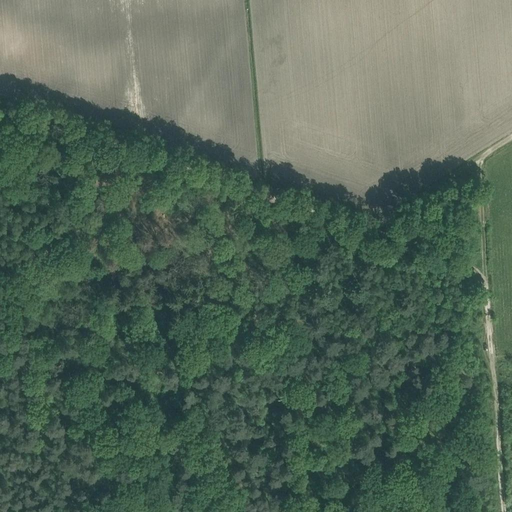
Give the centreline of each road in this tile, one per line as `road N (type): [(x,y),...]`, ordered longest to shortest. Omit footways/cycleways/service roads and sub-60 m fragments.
road 1 (track): [(383,227),(0,107)]
road 2 (track): [(507,511),(482,255)]
road 3 (track): [(511,142),(383,227)]
